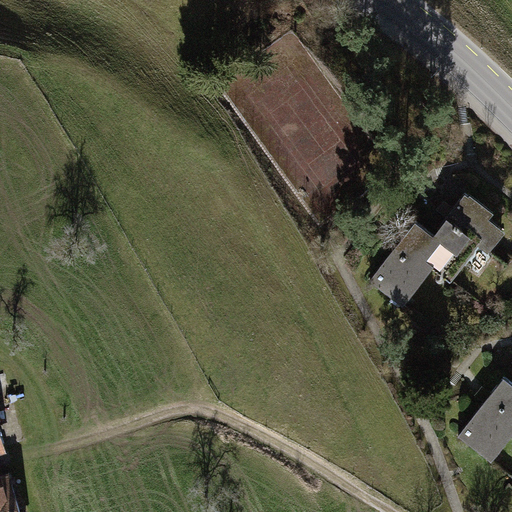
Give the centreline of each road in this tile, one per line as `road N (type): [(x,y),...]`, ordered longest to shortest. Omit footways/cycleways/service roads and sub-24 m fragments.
road 1 (track): [(0,464),(183,405),(230,415),(387,511)]
road 2 (track): [(461,511),(423,411),(335,256)]
road 3 (tertiary): [(511,113),(386,0)]
